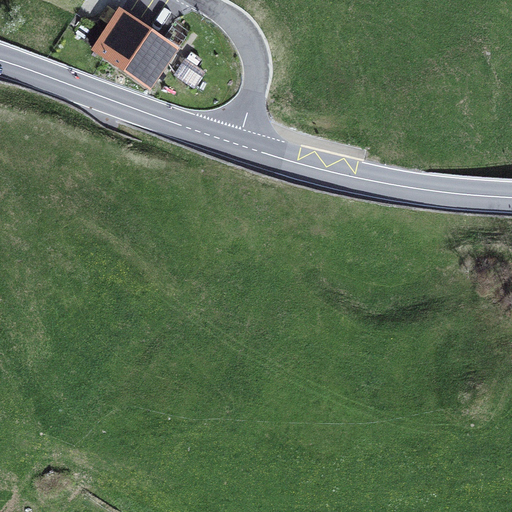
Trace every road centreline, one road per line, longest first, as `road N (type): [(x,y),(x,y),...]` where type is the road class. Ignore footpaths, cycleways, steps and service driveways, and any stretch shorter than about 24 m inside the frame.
road 1 (primary): [(511,196),(394,185),(237,144)]
road 2 (primary): [(237,144),(0,61)]
road 3 (tertiary): [(237,144),(255,56),(234,19),(202,0)]
road 4 (track): [(217,175),(108,126),(95,95)]
